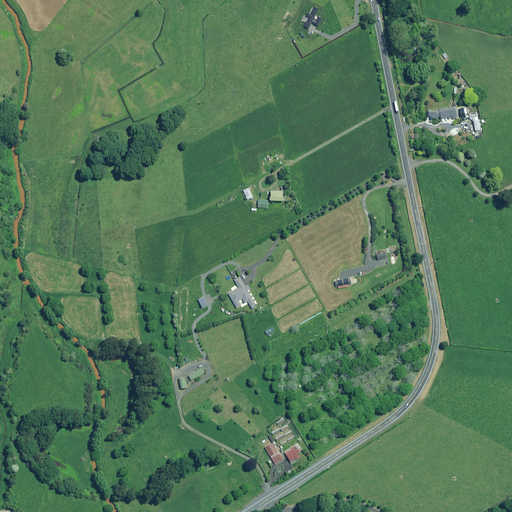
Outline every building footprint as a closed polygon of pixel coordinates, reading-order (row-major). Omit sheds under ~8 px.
[(458,116),(457,108),(455,109),(455,107),(449,107),(449,108),(439,109),(439,110),(428,111),(429,117),(431,116),(431,119),(437,118),(437,117),(441,117),(441,119),(449,118),(448,116),(452,116),(452,118),(457,118),(456,117),(458,116)] [(466,107),(458,109),(459,118),(463,117),(463,118),(466,118),(465,114),(467,113),(466,107)] [(469,116),(469,118),(470,118),(470,120),(473,119),(476,133),(481,132),(477,112),(469,114),(469,116)] [(253,197),(249,188),(243,190),(248,200),(253,197)] [(284,191),(271,190),(271,197),(270,197),(270,201),(283,201),(284,191)] [(268,200),(258,200),(258,207),(268,208),(268,200)] [(256,304),(254,302),(254,300),(252,298),(251,296),(250,294),(249,292),(249,291),(248,292),(248,291),(251,289),(248,285),(245,286),(240,277),(234,280),(239,288),(233,291),(228,294),(237,308),(241,306),(239,301),(242,299),(244,304),(248,302),(252,309),(256,307),(255,305),(256,304)] [(338,286),(338,289),(348,287),(347,284),(353,283),(352,278),(335,281),(336,286),(338,286)] [(207,305),(204,297),(198,300),(202,308),(207,305)] [(274,330),(272,327),(265,331),(267,335),(274,330)] [(205,373),(202,368),(189,376),(191,380),(205,373)] [(279,455),(272,443),(265,448),(275,464),(282,460),(279,454),(279,455)] [(295,450),(293,447),(285,453),(290,461),(291,464),(296,461),(295,460),(300,457),(298,454),(300,452),(298,449),(295,450)]
